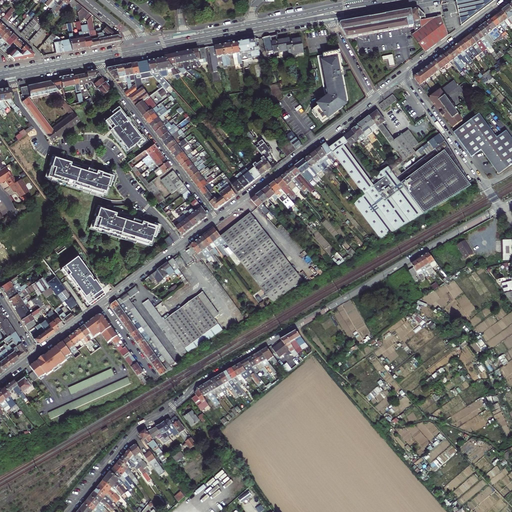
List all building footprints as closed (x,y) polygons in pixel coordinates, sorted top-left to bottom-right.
[(56,0),(55,1),(55,2),(56,4),(53,9),(55,11),(62,2),(63,0),(56,0)] [(62,2),(55,11),(57,13),(61,8),(63,9),(67,6),(69,3),(71,0),(63,0),(62,2)] [(459,12),(462,25),(495,0),(461,0),(457,1),(459,12)] [(511,8),(509,5),(502,11),(509,20),(511,18),(511,17),(511,8)] [(84,19),(89,12),(83,7),(78,13),(79,21),(84,19)] [(411,10),(414,26),(415,32),(421,29),(418,9),(411,10)] [(425,15),(418,9),(421,29),(415,32),(412,35),(422,49),(425,53),(449,35),(442,17),(438,18),(426,20),(425,15)] [(409,27),(414,26),(411,10),(341,23),(340,26),(347,39),(356,37),(409,27)] [(502,11),(498,14),(505,23),(508,21),(511,25),(511,23),(509,20),(502,11)] [(87,21),(92,15),(89,12),(84,19),(87,21)] [(498,14),(494,17),(501,25),(503,23),(508,28),(509,28),(505,23),(498,14)] [(29,15),(23,21),(26,24),(31,18),(29,15)] [(104,29),(106,27),(93,16),(98,39),(99,45),(112,42),(111,37),(103,39),(102,34),(103,32),(102,31),(103,30),(102,30),(103,28),(104,29)] [(490,20),(499,31),(501,30),(501,29),(503,31),(502,31),(507,37),(509,35),(501,25),(494,17),(490,20)] [(21,32),(26,36),(37,23),(33,19),(21,32)] [(504,38),(499,31),(490,20),(486,23),(495,35),(498,33),(502,39),(504,38)] [(85,48),(82,34),(79,21),(76,23),(79,38),(76,38),(76,39),(78,49),(85,48)] [(70,22),(66,23),(68,30),(69,40),(72,50),(78,49),(76,39),(73,40),(70,22)] [(486,23),(482,26),(492,39),(493,40),(496,38),(498,41),(497,41),(500,44),(501,43),(495,35),(486,23)] [(91,46),(88,30),(87,25),(82,26),(82,30),(86,29),(86,33),(82,34),(85,48),(91,46)] [(492,39),(482,26),(478,29),(488,42),(492,39)] [(0,39),(1,39),(9,30),(4,27),(0,31),(0,39)] [(42,27),(30,40),(33,43),(45,30),(42,27)] [(121,39),(106,27),(104,29),(103,28),(102,30),(103,30),(102,31),(103,32),(102,34),(103,39),(111,37),(112,42),(120,41),(121,39)] [(99,45),(98,39),(96,40),(95,35),(94,36),(93,33),(94,33),(93,29),(88,30),(91,46),(99,45)] [(478,29),(474,32),(483,43),(485,42),(493,52),(495,51),(488,42),(478,29)] [(0,43),(0,47),(1,46),(5,42),(13,34),(9,30),(1,39),(3,41),(0,43)] [(487,49),(483,43),(474,32),(470,35),(479,47),(481,50),(483,52),(487,49)] [(10,46),(13,42),(17,38),(13,34),(5,42),(7,44),(2,50),(4,52),(4,51),(7,48),(10,46)] [(275,58),(280,57),(279,52),(288,50),(289,55),(295,54),(292,39),(292,38),(278,41),(277,35),(271,37),(274,51),(274,53),(275,58)] [(466,38),(475,50),(479,47),(470,35),(466,38)] [(274,51),(271,37),(264,38),(266,53),(267,53),(274,51)] [(292,39),(295,54),(304,52),(301,37),(292,39)] [(13,42),(17,47),(21,50),(25,45),(17,38),(13,42)] [(462,41),(472,54),(474,57),(475,58),(479,55),(477,52),(475,50),(466,38),(462,41)] [(63,52),(61,40),(61,39),(53,41),(56,53),(63,52)] [(239,42),(242,61),(249,60),(249,59),(260,57),(259,47),(257,48),(255,39),(239,42)] [(72,50),(69,40),(62,41),(62,40),(61,40),(63,52),(72,50)] [(472,54),(462,41),(458,44),(467,56),(470,54),(470,55),(472,54)] [(231,44),(233,55),(237,54),(239,65),(241,64),(241,66),(243,65),(242,61),(239,42),(231,44)] [(228,56),(233,55),(231,44),(223,45),(227,66),(230,66),(229,58),(228,56)] [(472,62),(467,56),(458,44),(454,47),(464,59),(465,61),(466,60),(469,64),(472,62)] [(17,47),(14,50),(24,59),(33,57),(34,54),(25,45),(21,50),(17,47)] [(228,68),(227,66),(223,45),(215,47),(217,57),(222,57),(222,58),(224,69),(228,68)] [(8,56),(13,61),(24,59),(14,50),(10,46),(7,48),(11,52),(8,56)] [(211,56),(211,59),(214,72),(218,72),(217,67),(219,66),(217,57),(215,47),(209,48),(211,56)] [(451,49),(459,60),(462,58),(462,60),(464,59),(454,47),(451,49)] [(205,72),(210,70),(205,48),(192,50),(198,60),(199,62),(202,67),(205,72)] [(451,49),(447,52),(462,70),(465,68),(459,60),(451,49)] [(187,51),(189,62),(198,60),(192,50),(187,51)] [(182,63),(183,63),(187,62),(188,69),(192,69),(190,63),(189,62),(187,51),(180,53),(182,63)] [(450,63),(455,69),(457,68),(461,73),(463,71),(462,70),(447,52),(443,55),(450,63)] [(182,63),(180,53),(174,54),(176,65),(177,65),(178,69),(180,71),(181,71),(184,70),(183,63),(182,63)] [(348,100),(339,53),(318,57),(325,95),(329,100),(325,104),(326,105),(315,113),(323,123),(340,110),(338,108),(348,100)] [(176,65),(174,54),(165,56),(165,58),(166,59),(176,72),(177,71),(176,70),(178,69),(177,65),(176,65)] [(392,55),(382,57),(382,61),(388,60),(389,67),(394,66),(392,55)] [(450,63),(443,55),(438,59),(445,67),(450,63)] [(166,59),(165,58),(155,59),(158,71),(161,75),(162,77),(167,76),(168,74),(168,72),(171,72),(173,77),(175,77),(177,79),(180,77),(176,72),(166,59)] [(158,71),(155,59),(148,61),(151,72),(151,74),(153,76),(162,87),(165,90),(170,86),(165,81),(163,83),(158,77),(161,75),(158,71)] [(415,79),(420,86),(445,67),(438,59),(415,76),(415,79)] [(138,63),(140,75),(151,72),(148,61),(138,63)] [(140,75),(138,63),(131,64),(135,79),(137,79),(137,78),(141,77),(140,75)] [(131,64),(124,66),(127,81),(128,85),(132,85),(131,80),(135,79),(131,64)] [(127,81),(124,66),(118,67),(120,80),(121,83),(123,82),(122,80),(123,80),(124,82),(127,81)] [(120,80),(118,67),(109,69),(108,71),(123,90),(125,88),(125,87),(123,82),(121,83),(120,80)] [(97,71),(95,70),(86,71),(86,73),(87,78),(94,77),(95,80),(92,82),(93,85),(102,78),(97,71)] [(82,74),(72,76),(74,85),(75,90),(76,93),(78,92),(79,94),(77,95),(78,103),(83,102),(79,84),(84,83),(82,74)] [(60,78),(60,79),(61,85),(63,93),(69,92),(68,91),(67,87),(74,85),(72,76),(60,78)] [(143,88),(150,97),(162,87),(153,76),(149,79),(154,85),(150,88),(148,85),(145,87),(143,84),(145,83),(144,77),(141,78),(141,80),(142,85),(143,88)] [(102,78),(93,85),(102,96),(111,90),(102,78)] [(60,79),(50,81),(57,91),(61,89),(59,86),(61,85),(60,79)] [(440,90),(429,99),(434,105),(445,97),(459,87),(454,80),(440,90)] [(50,81),(27,86),(29,93),(29,97),(54,92),(57,92),(57,91),(50,81)] [(128,85),(128,86),(129,90),(125,93),(129,99),(138,92),(137,89),(136,85),(132,88),(132,85),(128,85)] [(10,88),(3,89),(5,100),(5,102),(11,111),(14,113),(19,109),(17,107),(11,99),(11,97),(10,90),(10,88)] [(138,92),(129,99),(136,108),(143,102),(150,97),(143,88),(138,92)] [(283,98),(281,90),(272,93),(274,105),(283,98)] [(57,92),(54,92),(56,96),(70,115),(73,113),(68,106),(65,101),(63,100),(62,98),(57,92)] [(25,94),(22,95),(20,95),(22,102),(28,97),(29,97),(29,93),(25,94)] [(393,94),(379,104),(383,110),(397,101),(393,94)] [(79,121),(73,113),(70,115),(52,129),(28,97),(22,102),(52,142),(79,121)] [(445,97),(434,105),(439,113),(440,114),(442,112),(440,109),(449,103),(445,97)] [(91,98),(83,102),(85,110),(92,104),(91,98)] [(442,112),(440,114),(443,117),(444,116),(453,128),(463,121),(454,109),(456,107),(451,101),(449,103),(440,109),(442,112)] [(136,108),(144,118),(151,112),(149,109),(155,104),(154,102),(147,107),(143,102),(136,108)] [(144,141),(118,107),(111,113),(112,115),(105,122),(127,151),(135,145),(137,147),(144,141)] [(155,109),(151,112),(144,118),(147,122),(158,112),(155,109)] [(147,122),(150,125),(161,116),(162,115),(166,112),(165,111),(160,114),(158,112),(147,122)] [(370,117),(376,124),(380,130),(400,157),(388,167),(392,171),(397,167),(416,153),(413,149),(403,135),(395,141),(382,125),(386,122),(377,111),(370,117)] [(479,114),(454,133),(471,156),(480,149),(498,173),(511,162),(511,139),(506,131),(496,138),(479,114)] [(150,125),(153,129),(161,122),(164,120),(161,116),(150,125)] [(364,121),(370,129),(376,124),(370,117),(364,121)] [(167,124),(156,133),(160,139),(173,129),(170,125),(174,122),(172,120),(167,124)] [(358,126),(364,133),(370,129),(364,121),(358,126)] [(153,129),(156,133),(167,124),(166,123),(164,125),(161,122),(153,129)] [(352,131),(358,139),(365,134),(364,133),(358,126),(352,130),(352,131)] [(160,139),(163,143),(179,131),(176,127),(173,129),(160,139)] [(179,131),(163,143),(166,147),(177,139),(184,133),(181,129),(179,131)] [(409,130),(403,135),(413,149),(419,144),(409,130)] [(437,130),(433,133),(427,137),(430,142),(440,134),(437,130)] [(341,134),(344,137),(348,143),(351,146),(359,140),(358,139),(352,131),(347,135),(345,131),(341,134)] [(249,132),(246,135),(252,143),(255,140),(249,132)] [(290,142),(296,151),(302,146),(293,134),(292,133),(287,137),(290,142)] [(440,134),(430,142),(419,150),(424,157),(445,141),(440,134)] [(344,137),(330,149),(333,154),(344,146),(348,143),(344,137)] [(177,139),(166,147),(169,151),(180,143),(177,139)] [(255,147),(264,158),(268,164),(270,162),(272,159),(269,154),(272,152),(269,148),(268,149),(265,144),(264,144),(262,141),(255,147)] [(370,180),(344,146),(333,154),(335,156),(363,193),(364,194),(354,202),(380,237),(456,195),(466,189),(472,186),(446,151),(450,148),(445,141),(424,157),(402,175),(397,178),(392,171),(388,167),(376,177),(380,182),(374,186),(370,180)] [(287,157),(296,151),(290,142),(281,149),(287,157)] [(180,143),(169,151),(170,151),(173,155),(183,147),(180,143)] [(321,148),(330,160),(335,156),(333,154),(330,149),(326,144),(321,148)] [(157,149),(153,145),(135,158),(137,160),(146,153),(148,156),(157,149)] [(183,147),(173,155),(176,159),(186,151),(183,147)] [(333,163),(330,160),(321,148),(315,152),(324,163),(327,168),(331,173),(333,171),(330,166),(333,163)] [(148,156),(142,160),(145,164),(160,153),(157,149),(148,156)] [(186,151),(176,159),(179,163),(189,155),(186,151)] [(324,163),(315,152),(309,156),(322,171),(325,169),(322,165),(324,163)] [(145,164),(149,168),(163,157),(160,153),(145,164)] [(192,159),(182,167),(185,171),(193,165),(205,156),(202,153),(197,157),(198,159),(195,162),(192,159)] [(189,155),(179,163),(182,167),(192,159),(189,155)] [(309,156),(304,160),(326,185),(331,181),(322,171),(309,156)] [(163,157),(149,168),(147,170),(148,172),(153,168),(155,170),(166,162),(163,157)] [(261,176),(272,168),(268,164),(264,158),(261,160),(263,162),(257,166),(256,164),(253,166),(261,176)] [(304,160),(299,163),(303,168),(321,189),(326,185),(304,160)] [(166,162),(155,170),(154,171),(158,176),(170,167),(166,162)] [(48,171),(47,171),(44,182),(99,199),(100,196),(102,197),(104,191),(106,192),(110,181),(50,163),(48,171)] [(303,168),(299,163),(295,167),(317,193),(321,189),(303,168)] [(185,171),(188,175),(196,169),(199,167),(198,166),(195,168),(193,165),(185,171)] [(202,171),(191,179),(194,183),(205,175),(212,170),(209,166),(204,170),(206,172),(204,174),(202,171)] [(261,176),(253,166),(248,170),(256,181),(261,176)] [(4,180),(6,181),(6,182),(9,186),(16,182),(10,173),(8,173),(4,167),(0,169),(0,180),(0,181),(2,182),(4,180)] [(295,167),(290,170),(293,173),(293,174),(310,193),(319,203),(323,199),(317,193),(295,167)] [(402,175),(397,167),(392,171),(397,178),(402,175)] [(196,169),(188,175),(191,179),(202,171),(200,169),(198,171),(196,169)] [(256,181),(248,170),(246,169),(240,173),(241,173),(250,185),(256,181)] [(290,170),(285,174),(295,184),(296,183),(301,188),(300,188),(307,196),(310,193),(293,174),(293,173),(290,170)] [(235,177),(238,181),(244,189),(250,185),(241,173),(235,177)] [(285,174),(280,178),(292,191),(297,187),(295,184),(285,174)] [(205,175),(194,183),(197,187),(205,181),(208,179),(205,175)] [(274,182),(281,190),(285,187),(287,189),(293,197),(296,195),(292,191),(280,178),(274,182)] [(16,182),(9,186),(13,192),(15,191),(17,194),(26,188),(20,179),(16,182)] [(184,185),(181,180),(174,185),(177,190),(178,190),(184,185)] [(205,181),(197,187),(200,191),(212,182),(211,181),(207,184),(205,181)] [(219,185),(224,190),(226,193),(231,199),(238,194),(231,185),(229,182),(224,185),(223,184),(225,183),(224,181),(221,183),(219,185)] [(233,184),(231,185),(238,194),(244,189),(238,181),(233,185),(233,184)] [(200,191),(204,196),(212,190),(209,187),(212,184),(213,183),(212,182),(200,191)] [(281,190),(274,182),(268,187),(276,196),(279,193),(285,201),(288,198),(287,196),(284,194),(281,190)] [(168,190),(171,194),(177,190),(174,185),(168,190)] [(215,188),(219,193),(226,203),(231,199),(226,193),(224,190),(221,192),(217,186),(215,188)] [(261,192),(269,200),(273,197),(276,201),(277,200),(278,201),(280,200),(276,196),(268,187),(265,189),(261,192)] [(28,192),(26,188),(17,194),(19,197),(28,192)] [(214,195),(213,193),(212,192),(213,191),(212,190),(204,196),(210,204),(216,199),(214,198),(215,197),(214,195)] [(189,191),(182,195),(186,200),(192,195),(189,191)] [(275,208),(269,200),(261,192),(258,194),(256,196),(266,207),(268,205),(270,208),(271,207),(273,208),(274,208),(274,209),(275,208)] [(217,201),(216,199),(210,204),(214,210),(217,210),(226,203),(219,193),(216,195),(219,199),(217,201)] [(272,215),(266,207),(256,196),(251,200),(266,216),(268,213),(271,216),(272,215)] [(207,215),(196,200),(192,203),(197,210),(194,212),(201,222),(207,218),(207,215)] [(179,207),(185,215),(194,227),(198,225),(188,212),(187,213),(181,206),(179,207)] [(94,217),(91,227),(146,245),(147,242),(149,242),(150,237),(153,238),(156,227),(97,208),(94,217)] [(188,212),(198,225),(201,222),(194,212),(192,209),(188,212)] [(220,237),(224,241),(269,300),(272,303),(302,280),(250,214),(220,237)] [(182,219),(190,230),(194,227),(185,215),(181,218),(182,219)] [(177,221),(179,224),(186,233),(190,230),(182,219),(179,221),(178,220),(177,221)] [(179,224),(175,227),(177,230),(182,236),(186,233),(179,224)] [(214,228),(210,231),(220,244),(224,241),(220,237),(214,228)] [(206,234),(216,247),(220,244),(210,231),(206,234)] [(206,234),(202,236),(212,250),(217,257),(220,256),(216,250),(215,251),(213,249),(216,247),(206,234)] [(198,239),(208,253),(212,250),(202,236),(198,239)] [(198,239),(194,242),(204,256),(208,253),(198,239)] [(511,239),(503,240),(504,261),(511,260),(511,239)] [(473,254),(464,240),(457,245),(465,259),(473,254)] [(204,256),(194,242),(190,245),(191,247),(193,250),(196,253),(200,259),(204,256)] [(227,254),(221,246),(219,247),(225,256),(227,254)] [(209,254),(218,266),(220,265),(211,252),(209,254)] [(227,254),(229,256),(231,258),(237,266),(238,264),(229,252),(227,254)] [(429,264),(434,261),(428,253),(424,255),(429,264)] [(429,264),(424,255),(420,257),(427,270),(433,278),(435,276),(429,269),(432,267),(429,264)] [(420,257),(415,260),(423,273),(426,278),(429,276),(425,271),(427,270),(420,257)] [(90,306),(102,297),(100,295),(103,293),(93,280),(92,282),(89,279),(91,278),(87,273),(86,274),(83,270),(84,269),(78,261),(77,262),(75,259),(74,259),(61,268),(62,269),(64,272),(63,273),(66,277),(67,276),(71,281),(70,282),(75,288),(76,287),(79,291),(77,292),(85,302),(87,301),(89,304),(90,306)] [(173,259),(168,263),(174,272),(179,268),(178,266),(176,263),(174,261),(173,259)] [(423,273),(415,260),(411,263),(413,267),(417,273),(418,276),(423,273)] [(168,263),(148,277),(151,281),(155,279),(158,284),(169,276),(172,280),(177,276),(174,273),(175,273),(174,272),(168,263)] [(409,270),(412,276),(417,273),(413,267),(409,270)] [(11,283),(10,281),(8,282),(0,287),(4,293),(13,287),(23,281),(20,277),(11,283)] [(47,283),(49,287),(53,292),(65,307),(67,306),(70,311),(77,306),(56,277),(47,283)] [(8,300),(12,305),(21,299),(20,298),(24,295),(23,293),(26,291),(28,294),(32,292),(35,290),(38,296),(41,293),(49,287),(47,283),(43,278),(33,284),(8,300)] [(13,287),(4,293),(8,300),(33,284),(31,281),(16,290),(15,291),(13,287)] [(511,289),(511,285),(511,281),(502,283),(504,291),(511,289)] [(41,293),(47,300),(49,298),(48,296),(53,292),(49,287),(41,293)] [(21,299),(12,305),(15,310),(23,306),(28,302),(26,299),(33,294),(32,292),(28,294),(21,299)] [(126,293),(120,298),(123,303),(129,299),(130,298),(126,293)] [(43,305),(37,296),(31,300),(34,305),(38,305),(40,308),(42,306),(43,305)] [(113,310),(121,304),(123,303),(120,298),(111,305),(111,308),(113,310)] [(143,304),(146,307),(151,303),(148,299),(143,304)] [(116,315),(124,309),(126,307),(125,305),(122,306),(121,304),(113,310),(116,315)] [(357,322),(354,324),(362,340),(371,336),(354,305),(348,309),(354,320),(356,319),(357,322)] [(23,306),(15,310),(21,320),(29,315),(23,306)] [(54,310),(59,317),(65,325),(73,318),(71,315),(67,310),(65,311),(62,308),(59,311),(57,309),(54,310)] [(126,311),(124,309),(116,315),(119,319),(128,312),(129,311),(128,309),(126,311)] [(21,320),(25,325),(31,321),(33,320),(34,320),(32,317),(33,316),(38,313),(39,314),(40,313),(39,312),(37,310),(29,315),(21,320)] [(51,315),(49,317),(58,330),(65,325),(59,317),(57,318),(53,312),(50,314),(51,315)] [(122,323),(128,318),(127,317),(129,315),(128,314),(129,314),(128,312),(119,319),(122,323)] [(48,320),(45,322),(54,333),(58,330),(49,317),(47,315),(45,316),(48,320)] [(112,341),(118,336),(106,319),(103,316),(99,315),(95,318),(85,326),(91,334),(94,338),(101,333),(108,344),(112,341)] [(125,327),(134,320),(133,320),(133,319),(132,319),(130,317),(128,318),(122,323),(125,327)] [(7,320),(1,324),(7,332),(13,329),(7,320)] [(128,331),(136,325),(134,322),(135,322),(134,320),(125,327),(128,331)] [(44,321),(39,324),(42,329),(41,330),(42,332),(41,333),(40,331),(36,333),(38,336),(33,339),(36,344),(39,344),(54,333),(45,322),(44,321)] [(1,324),(0,324),(0,329),(6,339),(15,333),(13,329),(7,332),(1,324)] [(131,335),(140,328),(139,327),(138,327),(136,325),(128,331),(131,335)] [(80,329),(90,343),(91,342),(91,341),(92,340),(89,336),(91,334),(85,326),(80,329)] [(134,339),(142,333),(140,330),(141,330),(140,328),(131,335),(134,339)] [(80,329),(75,333),(85,345),(88,343),(93,350),(90,353),(91,354),(96,351),(90,343),(80,329)] [(299,345),(300,347),(305,343),(296,331),(291,333),(299,345)] [(15,333),(6,339),(3,341),(6,345),(6,344),(8,343),(9,346),(14,343),(17,347),(22,344),(15,333)] [(68,338),(75,346),(79,343),(82,348),(85,345),(75,333),(68,338)] [(137,343),(145,336),(144,335),(143,335),(142,333),(134,339),(137,343)] [(299,345),(291,333),(286,336),(294,348),(299,345)] [(118,336),(112,341),(123,356),(129,352),(125,346),(122,348),(118,342),(121,340),(118,336)] [(140,347),(146,342),(148,341),(146,339),(147,338),(145,336),(137,343),(140,347)] [(281,339),(283,341),(289,350),(290,352),(295,349),(294,348),(286,336),(281,339)] [(68,338),(63,342),(72,353),(72,354),(73,353),(74,354),(76,352),(79,356),(81,354),(78,351),(77,349),(75,346),(68,338)] [(289,350),(283,341),(273,349),(279,358),(289,350)] [(72,353),(63,342),(47,354),(41,358),(33,364),(30,367),(34,372),(38,378),(39,379),(46,374),(47,375),(67,360),(66,358),(72,353)] [(143,351),(149,347),(146,342),(140,347),(143,351)] [(22,344),(17,347),(13,350),(19,360),(27,354),(27,351),(22,344)] [(150,345),(149,347),(143,351),(146,355),(152,351),(151,349),(153,348),(152,347),(153,346),(152,344),(151,345),(150,345)] [(10,347),(6,349),(8,352),(15,363),(19,360),(13,350),(10,347)] [(261,351),(267,360),(271,357),(280,369),(282,367),(281,367),(267,348),(261,351)] [(149,359),(155,355),(152,351),(146,355),(147,357),(149,359)] [(267,360),(261,351),(256,354),(261,363),(265,361),(272,370),(274,369),(267,360)] [(15,363),(8,352),(4,355),(11,366),(15,363)] [(129,352),(123,356),(134,372),(141,368),(137,363),(135,365),(133,362),(135,360),(135,361),(135,360),(131,355),(129,352)] [(152,363),(160,358),(157,355),(158,354),(158,353),(156,354),(155,355),(149,359),(150,362),(152,363)] [(0,357),(7,369),(11,366),(4,355),(1,356),(0,354),(0,357)] [(261,363),(256,354),(251,357),(257,365),(261,363)] [(251,357),(247,359),(254,371),(259,369),(257,365),(251,357)] [(155,367),(161,363),(162,361),(160,358),(152,363),(153,366),(155,367)] [(254,371),(247,359),(240,363),(246,372),(247,373),(249,376),(251,375),(257,383),(256,384),(259,388),(264,384),(254,372),(254,371)] [(158,371),(164,367),(161,363),(155,367),(156,370),(158,371)] [(236,366),(241,374),(246,372),(240,363),(236,366)] [(287,363),(281,367),(282,367),(286,373),(291,369),(287,363)] [(160,374),(161,376),(172,369),(169,366),(168,364),(167,365),(164,367),(158,371),(160,374)] [(243,377),(242,376),(241,374),(236,366),(232,368),(239,380),(242,378),(245,383),(247,382),(243,378),(243,377)] [(113,368),(69,388),(72,394),(115,375),(113,368)] [(141,368),(134,372),(144,385),(150,381),(149,379),(145,381),(143,378),(147,376),(141,368)] [(232,368),(228,371),(234,381),(237,386),(243,395),(244,396),(246,395),(237,383),(240,381),(239,380),(232,368)] [(234,381),(228,371),(223,373),(231,386),(233,385),(241,396),(243,395),(237,386),(234,381)] [(34,372),(29,375),(33,382),(38,378),(34,372)] [(223,373),(219,376),(226,389),(231,386),(223,373)] [(226,389),(219,376),(214,379),(222,391),(223,392),(226,395),(230,393),(226,389)] [(32,385),(29,380),(27,382),(26,381),(24,378),(16,384),(22,392),(32,385)] [(128,378),(49,413),(51,419),(130,384),(128,378)] [(222,391),(214,379),(211,381),(215,388),(218,393),(219,393),(219,394),(223,392),(222,391)] [(3,387),(7,393),(13,389),(20,398),(21,397),(23,400),(26,398),(22,392),(16,384),(13,380),(3,387)] [(211,381),(206,383),(213,395),(214,395),(216,398),(218,397),(216,394),(218,393),(215,388),(211,381)] [(213,395),(206,383),(202,386),(209,398),(216,406),(220,403),(216,398),(214,395),(213,395)] [(209,398),(202,386),(198,388),(205,401),(209,398)] [(7,398),(10,396),(7,393),(3,387),(0,389),(0,393),(4,399),(11,408),(13,407),(10,403),(7,398)] [(193,400),(197,406),(202,403),(205,401),(198,388),(195,394),(196,395),(192,398),(193,400)] [(384,399),(385,400),(381,404),(384,407),(394,397),(391,393),(384,399)] [(202,403),(197,406),(202,412),(206,409),(202,403)] [(192,411),(184,416),(192,426),(199,421),(192,411)] [(176,430),(182,425),(176,416),(170,421),(175,428),(176,430)] [(168,419),(164,422),(170,430),(172,434),(174,435),(175,437),(179,434),(176,430),(175,428),(170,421),(168,419)] [(164,422),(160,425),(169,437),(172,434),(170,430),(164,422)] [(169,437),(160,425),(148,432),(153,439),(160,434),(163,437),(160,439),(164,445),(171,440),(169,437)] [(183,431),(185,430),(182,425),(176,430),(179,434),(183,439),(187,436),(183,431)] [(153,439),(148,432),(146,429),(138,434),(142,439),(144,441),(146,439),(150,443),(149,444),(154,451),(159,448),(153,439)] [(186,443),(182,447),(178,450),(180,452),(188,446),(190,449),(196,445),(189,435),(187,436),(183,439),(184,441),(185,442),(186,443)] [(129,449),(152,480),(154,478),(150,473),(153,471),(152,469),(149,471),(146,467),(147,466),(143,461),(142,462),(141,461),(142,460),(141,458),(143,457),(140,452),(141,452),(136,444),(129,449)] [(152,480),(129,449),(124,455),(137,466),(135,468),(136,470),(138,467),(144,474),(142,476),(145,480),(146,480),(157,495),(160,492),(152,480)] [(151,453),(145,457),(151,464),(153,462),(162,475),(165,472),(151,453)] [(120,460),(126,464),(127,463),(134,470),(135,468),(137,466),(124,455),(120,460)] [(120,460),(117,464),(121,468),(125,472),(127,475),(128,473),(139,489),(142,487),(137,481),(131,472),(126,464),(120,460)] [(121,468),(117,464),(113,468),(121,475),(124,478),(130,486),(132,484),(124,474),(125,472),(121,468)] [(121,475),(113,468),(110,473),(119,480),(120,478),(122,480),(123,480),(124,481),(123,482),(128,487),(130,486),(124,478),(121,475)] [(110,473),(106,477),(119,486),(125,494),(127,492),(120,484),(121,482),(119,480),(110,473)] [(119,486),(106,477),(103,480),(115,490),(116,488),(122,495),(125,494),(119,486)] [(115,490),(103,480),(100,484),(112,494),(118,501),(120,499),(113,491),(115,490)] [(112,494),(100,484),(97,488),(108,498),(110,495),(111,496),(111,497),(116,503),(118,501),(112,494)] [(97,488),(94,492),(107,503),(112,509),(115,511),(120,511),(109,500),(108,501),(106,500),(108,498),(97,488)] [(94,492),(90,496),(99,503),(104,507),(105,506),(111,511),(112,509),(107,503),(94,492)] [(181,492),(174,497),(178,502),(185,498),(181,492)] [(242,504),(253,497),(249,492),(238,499),(242,504)] [(99,503),(90,496),(87,500),(99,509),(100,510),(101,509),(100,508),(100,507),(98,505),(99,503)] [(87,500),(84,504),(93,511),(101,511),(100,510),(99,509),(87,500)]
